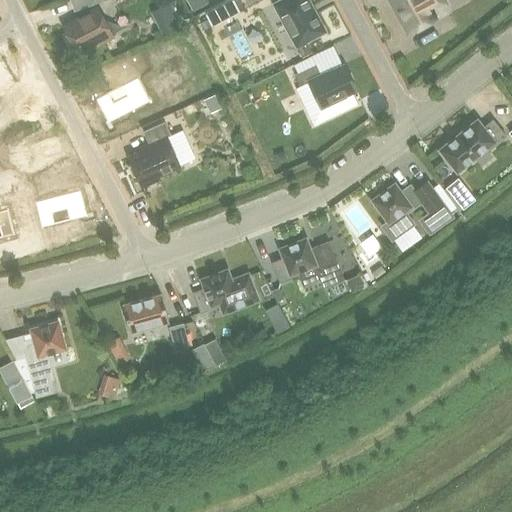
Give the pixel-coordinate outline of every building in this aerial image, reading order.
[(70,0),(74,8),(92,2),(91,0),(70,0)] [(186,0),(192,10),(208,2),(206,0),(186,0)] [(323,32),(307,0),(276,0),(272,2),(299,56),(308,52),(303,41),(323,32)] [(414,30),(422,26),(423,23),(435,17),(434,15),(437,14),(436,12),(446,6),(442,0),(391,0),(397,11),(399,10),(403,17),(404,18),(403,20),(407,28),(410,29),(410,30),(411,29),(414,30)] [(151,10),(163,33),(181,24),(169,1),(151,10)] [(97,8),(64,26),(66,31),(65,37),(69,44),(74,46),(77,51),(97,40),(99,43),(112,36),(97,8)] [(204,30),(211,26),(208,19),(201,23),(204,30)] [(113,89),(95,99),(108,124),(150,101),(137,77),(146,72),(137,54),(104,71),(113,89)] [(316,64),(294,74),(299,86),(308,81),(320,106),(356,89),(344,64),(321,75),(316,64)] [(0,118),(8,116),(11,126),(23,121),(11,87),(0,91),(0,118)] [(206,98),(205,103),(208,109),(212,111),(217,109),(219,104),(216,97),(211,96),(206,98)] [(497,126),(488,133),(477,119),(439,149),(457,171),(487,147),(489,149),(506,136),(497,126)] [(141,151),(129,157),(131,162),(129,167),(133,175),(138,177),(140,182),(158,174),(179,165),(195,158),(182,129),(171,134),(165,121),(143,131),(148,142),(150,147),(141,151)] [(281,151),(274,153),(277,164),(287,161),(285,154),(281,151)] [(475,199),(458,178),(446,187),(463,208),(475,199)] [(428,181),(405,197),(395,183),(372,200),(388,221),(382,226),(392,240),(414,224),(406,213),(421,202),(429,212),(420,219),(430,233),(453,216),(428,181)] [(30,189),(18,192),(27,228),(39,224),(41,232),(88,220),(81,193),(34,205),(30,189)] [(6,210),(0,211),(0,240),(13,237),(10,227),(23,224),(16,198),(4,201),(6,210)] [(286,265),(275,269),(280,281),(299,273),(298,271),(315,264),(323,285),(342,277),(328,240),(309,247),(305,238),(279,248),(286,265)] [(227,269),(201,279),(207,295),(196,300),(200,312),(220,304),(223,313),(258,299),(248,273),(231,279),(227,269)] [(358,274),(346,279),(352,291),(364,286),(358,274)] [(278,286),(271,290),(276,301),(283,298),(278,286)] [(161,293),(122,304),(130,332),(169,321),(161,293)] [(284,317),(272,323),(278,334),(290,328),(284,317)] [(30,328),(33,337),(35,345),(23,349),(27,361),(28,361),(37,395),(49,392),(46,381),(53,379),(46,356),(47,356),(47,353),(65,348),(57,321),(30,328)] [(182,323),(169,327),(176,350),(188,347),(182,323)] [(204,343),(192,350),(203,370),(215,366),(204,343)] [(31,395),(21,375),(13,360),(0,367),(0,370),(16,403),(31,395)] [(114,397),(119,378),(107,374),(102,393),(114,397)]
